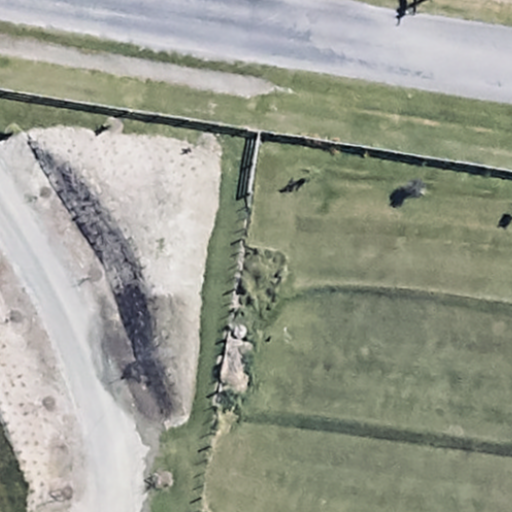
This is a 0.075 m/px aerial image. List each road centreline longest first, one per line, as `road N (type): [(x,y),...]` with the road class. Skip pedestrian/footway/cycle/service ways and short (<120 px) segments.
road 1 (unknown): [(129,511),(215,0)]
road 2 (unclassified): [(511,32),(309,0)]
